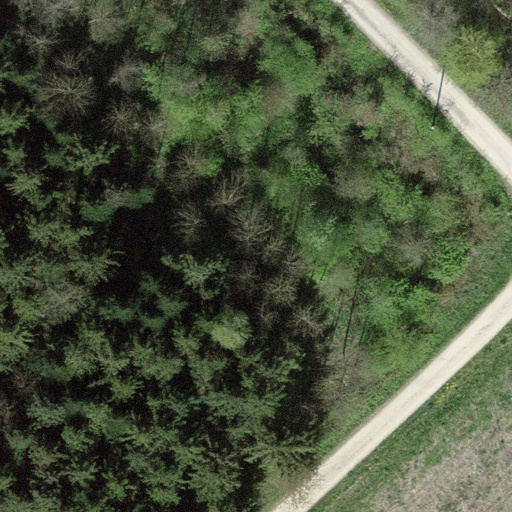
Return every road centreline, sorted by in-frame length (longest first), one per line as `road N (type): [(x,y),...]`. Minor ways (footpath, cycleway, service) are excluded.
road 1 (track): [(275,511),(511,287)]
road 2 (track): [(340,0),(511,178)]
